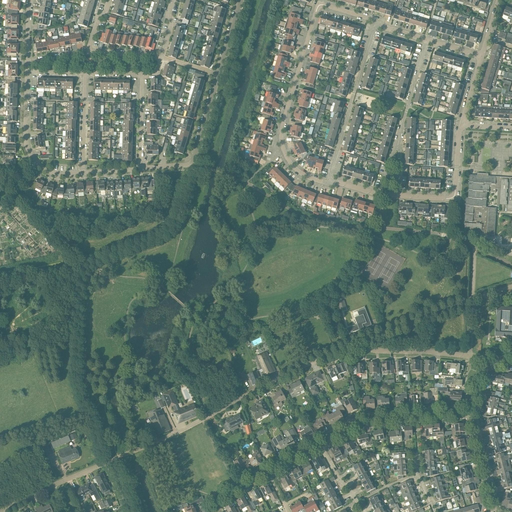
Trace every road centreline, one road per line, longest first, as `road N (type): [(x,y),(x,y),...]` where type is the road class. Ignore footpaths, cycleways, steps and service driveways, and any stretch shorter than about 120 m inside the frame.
road 1 (residential): [(126,454),(352,344)]
road 2 (residential): [(327,182),(301,174),(281,143),(319,3)]
road 3 (residential): [(485,359),(352,344)]
road 4 (unclassified): [(1,511),(110,460)]
